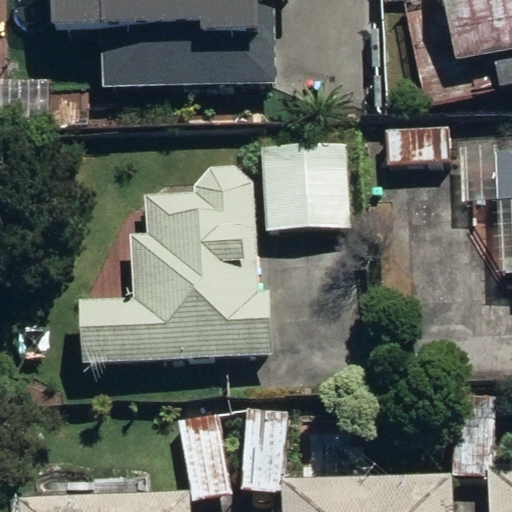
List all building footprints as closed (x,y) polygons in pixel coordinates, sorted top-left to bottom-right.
[(102,91),(280,83),(276,0),(50,0),(52,35),(100,33),(102,91)] [(511,0),(452,0),(467,72),(511,63),(511,0)] [(458,132),(389,130),(388,175),(457,176),(458,132)] [(353,151),(267,154),(274,241),(359,235),(353,151)] [(509,155),(468,156),(470,210),(509,208),(511,282),(511,281),(511,160),(509,160),(509,155)] [(143,306),(87,310),(91,375),(282,365),(278,299),(268,299),(262,191),(243,175),(217,176),(204,194),(205,202),(153,205),(155,240),(139,241),(143,306)] [(293,414),(252,412),(248,497),(289,499),(293,414)] [(229,423),(188,430),(201,507),(241,500),(229,423)] [(511,511),(511,472),(497,474),(498,511),(511,511)] [(465,511),(464,484),(293,490),(294,511),(465,511)] [(200,511),(200,501),(30,507),(30,511),(200,511)]
